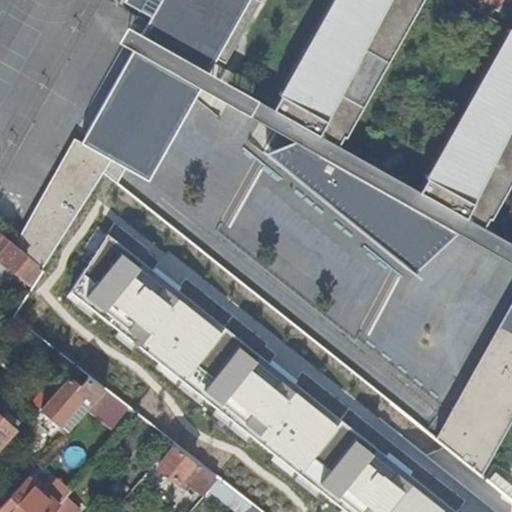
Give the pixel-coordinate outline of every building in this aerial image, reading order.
[(144,35),(208,72),(209,70),(218,56),(226,61),(260,0),(163,0),(145,34),(144,35)] [(511,267),(511,311),(439,441),(481,475),(482,473),(478,470),(511,410),(511,250),(481,232),(487,223),(489,224),(511,182),(511,27),(423,180),(425,181),(418,193),(340,147),(345,138),(343,137),(424,0),(331,0),(279,93),(280,94),(273,107),(259,99),(250,114),(294,140),(265,151),(411,275),(456,235),(511,267)] [(478,0),(475,6),(492,15),(499,0),(478,0)] [(126,43),(137,49),(138,47),(202,84),(201,85),(250,114),(259,99),(209,70),(208,72),(144,35),(145,34),(134,28),(126,43)] [(78,137),(16,244),(43,267),(91,191),(103,172),(115,182),(125,165),(148,178),(201,85),(202,84),(138,47),(137,49),(84,140),(78,137)] [(0,262),(18,277),(30,286),(42,267),(0,231),(0,262)] [(196,274),(189,285),(213,300),(220,289),(196,274)] [(216,302),(213,300),(189,285),(179,278),(166,298),(203,321),(216,302)] [(188,456),(202,439),(221,415),(147,357),(115,398),(176,446),(188,456)] [(30,402),(39,409),(40,407),(64,381),(56,374),(30,402)] [(63,418),(72,426),(105,390),(87,376),(79,385),(68,376),(64,381),(40,407),(58,423),(63,418)] [(0,443),(13,429),(0,417),(0,443)] [(202,439),(188,456),(216,478),(230,488),(250,505),(259,511),(317,511),(325,503),(276,464),(260,485),(209,444),(202,439)] [(190,486),(201,495),(216,478),(188,456),(176,446),(159,465),(188,489),(190,486)] [(52,511),(58,506),(27,477),(0,507),(0,511),(52,511)] [(223,496),(241,511),(243,511),(250,505),(230,488),(223,496)] [(77,511),(82,508),(68,495),(58,506),(52,511),(77,511)] [(336,511),(325,503),(317,511),(336,511)]
